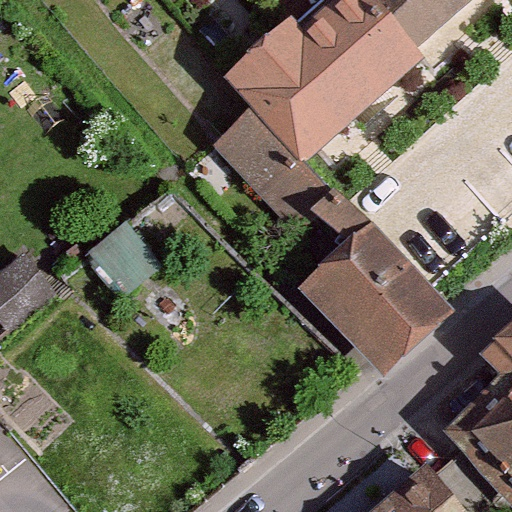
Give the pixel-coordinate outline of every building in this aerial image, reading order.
[(301,11),(215,88),(246,121),(218,146),(278,213),(294,200),(332,246),(345,234),(376,209),(328,150),(494,0),(349,0),(317,29),(301,11)] [(92,249),(127,291),(164,260),(129,218),(92,249)] [(271,302),(343,382),(418,314),(345,234),(332,246),(271,302)] [(0,272),(0,320),(43,286),(20,257),(0,272)] [(511,511),(511,348),(487,371),(504,390),(445,442),(506,511),(511,511)] [(455,511),(429,483),(396,511),(455,511)]
